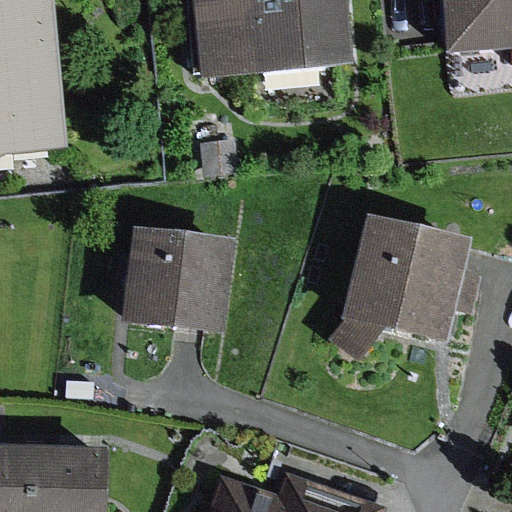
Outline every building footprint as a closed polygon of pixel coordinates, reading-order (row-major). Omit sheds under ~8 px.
[(0,0),(0,163),(53,160),(42,0),(0,0)] [(329,0),(183,0),(189,75),(334,65),(329,0)] [(511,0),(429,0),(437,64),(511,54),(511,0)] [(465,249),(363,224),(337,327),(440,352),(465,249)] [(224,248),(128,235),(116,319),(212,333),(224,248)] [(103,511),(105,457),(0,453),(0,511),(103,511)] [(273,500),(225,482),(214,511),(373,511),(288,481),(273,500)]
